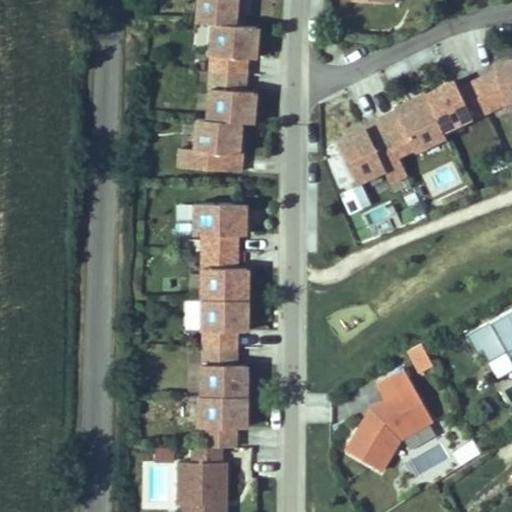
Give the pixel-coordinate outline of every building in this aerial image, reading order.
[(242,25),(244,0),(198,0),(197,22),(212,23),(242,25)] [(254,57),(256,26),(242,25),(212,23),(210,54),(212,54),(246,57),(254,57)] [(245,74),(246,57),(212,54),(210,71),(245,74)] [(511,100),(511,59),(494,63),(496,72),(472,76),(473,80),(488,112),(503,105),(502,103),(511,100)] [(244,90),(245,74),(210,71),(209,88),(244,90)] [(472,120),(488,112),(473,80),(472,76),(455,79),(456,86),(428,99),(445,135),(473,121),(472,120)] [(252,122),(254,91),(244,90),(209,88),(208,119),(240,121),(252,122)] [(445,135),(428,99),(396,114),(397,116),(382,124),(396,153),(412,146),(416,155),(447,140),(445,135)] [(238,152),(239,135),(240,121),(208,119),(197,118),(194,148),(180,147),(178,167),(240,171),(241,153),(238,152)] [(409,179),(396,153),(382,124),(366,132),(367,135),(350,143),(339,148),(358,187),(385,174),(391,187),(409,179)] [(350,143),(367,135),(366,132),(348,140),(350,143)] [(243,234),(243,203),(197,202),(197,221),(193,221),(193,234),(203,234),(235,234),(243,234)] [(235,251),(235,234),(203,234),(203,251),(235,251)] [(235,268),(235,251),(203,251),(203,267),(235,268)] [(247,299),(247,268),(235,268),(203,267),(202,299),(247,299)] [(246,330),(247,299),(202,299),(202,330),(204,330),(236,330),(246,330)] [(511,308),(465,335),(476,353),(481,350),(487,362),(511,348),(511,308)] [(236,347),(236,330),(204,330),(204,347),(236,347)] [(433,364),(421,342),(408,350),(420,371),(433,364)] [(236,364),(236,347),(204,347),(204,364),(236,364)] [(511,348),(487,362),(497,378),(511,370),(506,359),(511,355),(511,348)] [(236,364),(204,364),(202,364),(201,395),(246,395),(246,364),(236,364)] [(400,439),(432,421),(404,370),(377,385),(385,400),(383,401),(385,405),(374,411),(370,408),(345,450),(381,471),(400,439)] [(245,427),(246,395),(201,395),(199,395),(198,426),(203,426),(235,427),(245,427)] [(374,411),(385,405),(383,401),(370,408),(374,411)] [(235,447),(235,427),(203,426),(203,446),(221,446),(235,447)] [(226,501),(226,462),(221,462),(221,446),(203,446),(192,446),(192,462),(178,462),(178,503),(183,503),(182,511),(225,511),(226,507),(221,507),(221,501),(226,501)] [(171,508),(174,449),(159,448),(158,463),(143,462),(140,507),(171,508)]
